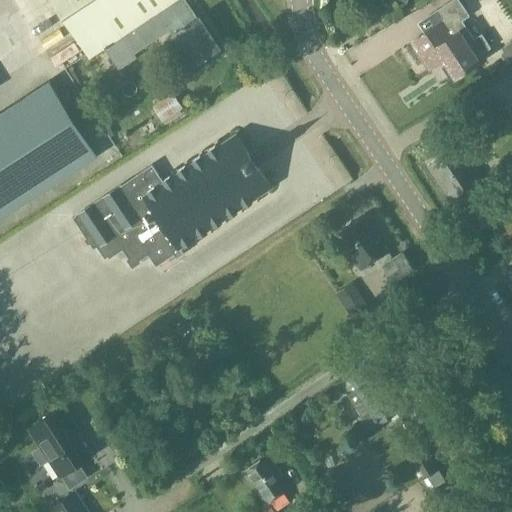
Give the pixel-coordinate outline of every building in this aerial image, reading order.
[(128,28),(176,0),(50,0),(84,58),(107,45),(121,69),(144,56),(128,28)] [(477,58),(483,54),(490,49),(481,35),(474,40),(462,22),(470,17),(458,0),(454,0),(439,10),(446,20),(411,43),(421,58),(428,54),(436,66),(443,62),(455,79),(480,62),(477,58)] [(172,21),(192,68),(220,56),(200,9),(172,21)] [(511,59),(511,40),(503,46),(511,60),(511,59)] [(59,65),(74,57),(69,47),(54,55),(59,65)] [(31,91),(0,111),(0,218),(81,165),(102,151),(53,76),(31,91)] [(164,121),(183,109),(173,94),(154,106),(164,121)] [(224,108),(205,119),(211,130),(230,118),(224,108)] [(140,122),(154,132),(160,122),(146,112),(140,122)] [(183,254),(181,251),(271,188),(236,135),(164,183),(152,165),(122,185),(121,185),(75,215),(76,216),(73,218),(87,238),(84,240),(88,246),(91,244),(94,250),(98,247),(105,259),(109,257),(110,258),(123,250),(129,259),(127,260),(133,268),(141,263),(140,261),(149,255),(157,266),(175,254),(177,258),(183,254)] [(454,204),(483,184),(458,146),(429,166),(454,204)] [(511,159),(501,167),(511,183),(511,159)] [(511,234),(511,215),(503,222),(511,234)] [(361,271),(389,253),(365,217),(337,235),(361,271)] [(395,284),(415,271),(404,254),(384,266),(395,284)] [(350,380),(357,391),(349,397),(370,429),(378,424),(379,424),(397,412),(390,401),(391,401),(369,366),(350,380)] [(61,407),(29,429),(27,430),(38,447),(31,452),(40,465),(49,459),(60,476),(61,476),(70,489),(87,477),(78,464),(89,457),(67,424),(71,421),(61,407)] [(402,450),(427,489),(444,479),(419,439),(402,450)] [(276,511),(270,502),(290,488),(268,455),(241,473),(263,506),(254,511),(276,511)] [(76,493),(65,500),(50,510),(51,511),(87,511),(83,504),(76,493)]
